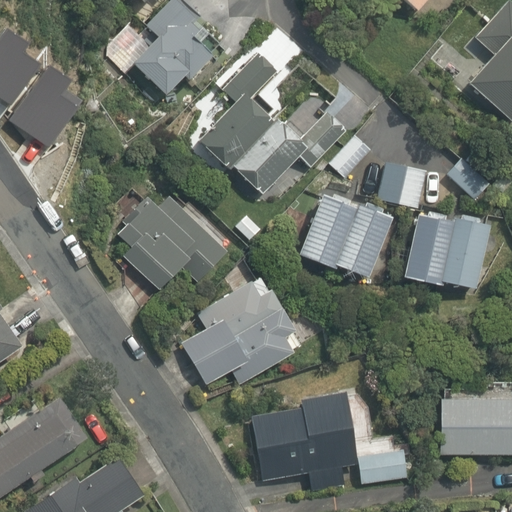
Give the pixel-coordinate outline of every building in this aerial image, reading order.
[(123,60),(158,93),(177,73),(182,76),(221,34),(184,0),(140,0),(138,3),(146,10),(137,20),(150,31),(123,60)] [(395,0),(410,10),(417,0),(395,0)] [(511,2),(509,0),(499,0),(466,38),(484,55),(460,82),(504,121),(511,112),(511,2)] [(325,106),(308,91),(287,115),(304,130),(296,140),(235,87),(194,134),(203,142),(197,149),(255,199),(292,156),(308,170),(317,159),(341,179),(367,149),(353,136),(375,111),(344,84),(325,106)] [(421,169),(382,161),(374,198),(413,206),(421,169)] [(386,211),(313,188),(292,256),(365,279),(386,211)] [(224,243),(163,192),(153,204),(143,196),(107,240),(125,255),(120,261),(155,290),(174,268),(191,282),(224,243)] [(470,286),(481,221),(409,208),(398,273),(470,286)] [(258,224),(239,210),(227,226),(246,240),(258,224)] [(287,329),(255,269),(244,275),(240,268),(183,300),(196,324),(172,337),(197,383),(226,367),(235,382),(287,353),(277,335),(287,329)] [(0,324),(0,358),(16,347),(0,324)] [(293,403),(243,413),(257,480),(302,471),(306,493),(341,486),(337,465),(348,463),(341,428),(346,427),(336,382),(291,392),(293,403)] [(58,388),(0,426),(0,488),(24,473),(29,481),(44,471),(39,464),(87,433),(58,388)] [(511,396),(429,393),(427,450),(511,453),(511,396)] [(402,443),(354,450),(359,483),(407,476),(402,443)] [(109,511),(135,498),(110,453),(16,505),(19,511),(109,511)]
